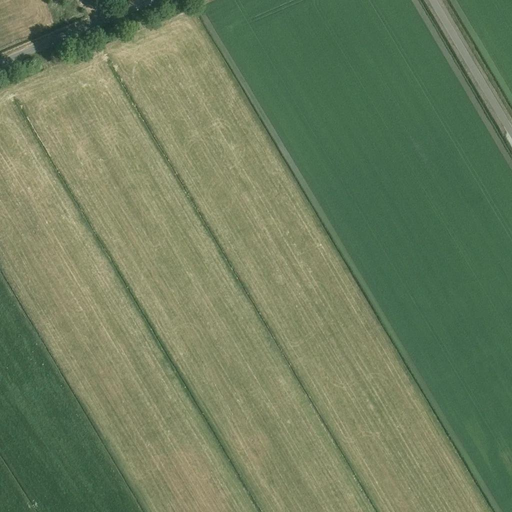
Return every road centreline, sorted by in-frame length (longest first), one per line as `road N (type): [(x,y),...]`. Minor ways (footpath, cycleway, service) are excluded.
road 1 (unclassified): [(151,0),(0,63)]
road 2 (unclassified): [(511,134),(431,0)]
